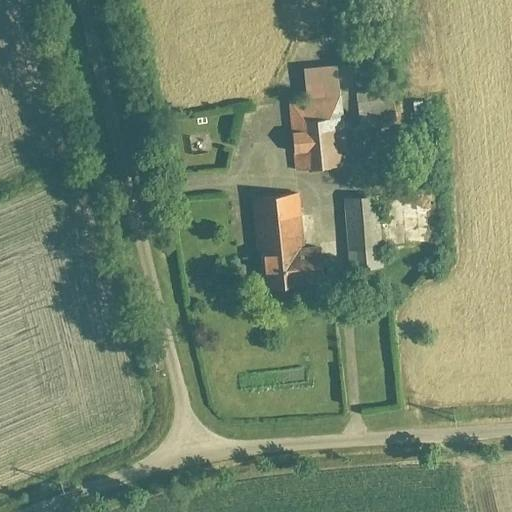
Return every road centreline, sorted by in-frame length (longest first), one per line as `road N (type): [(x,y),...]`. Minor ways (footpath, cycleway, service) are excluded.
road 1 (unclassified): [(77,0),(189,454)]
road 2 (unclassified): [(189,454),(511,436)]
road 3 (unclassified): [(42,511),(189,454)]
